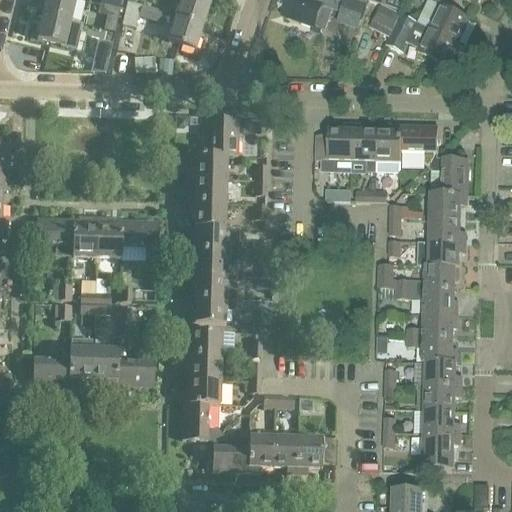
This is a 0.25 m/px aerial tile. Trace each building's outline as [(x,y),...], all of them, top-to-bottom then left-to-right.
[(70,0),(47,0),(43,20),(71,26),(77,2),(70,0)] [(101,0),(100,7),(119,12),(121,0),(101,0)] [(182,0),(176,22),(202,30),(210,6),(191,0),(182,0)] [(304,0),(305,0),(303,0),(288,0),(282,19),(313,31),(314,28),(324,32),(331,11),(339,13),(343,0),(304,0)] [(365,9),(368,1),(365,0),(346,0),(341,14),(361,21),(365,9)] [(365,0),(368,1),(401,13),(407,0),(365,0)] [(428,30),(459,45),(470,22),(439,7),(428,30)] [(165,17),(143,9),(140,19),(162,26),(165,17)] [(448,68),(459,45),(428,30),(428,31),(400,17),(385,47),(402,56),(407,45),(419,50),(417,54),(448,68)] [(71,26),(43,20),(37,45),(65,51),(71,26)] [(194,54),(202,30),(176,22),(168,46),(194,54)] [(402,78),(403,93),(432,91),(431,77),(402,78)] [(212,160),(226,160),(226,161),(237,161),(238,124),(201,123),(201,136),(213,136),(212,159),(212,160)] [(352,164),(353,127),(343,127),(343,133),(328,133),(327,163),(352,164)] [(376,165),(377,134),(363,134),(364,127),(353,127),(352,164),(376,165)] [(401,154),(401,128),(390,128),(390,134),(377,134),(376,165),(400,166),(401,154)] [(401,154),(424,155),(423,166),(428,170),(436,161),(437,155),(438,130),(401,128),(401,154)] [(9,149),(0,148),(0,185),(8,186),(9,149)] [(226,184),(226,161),(226,160),(212,160),(212,159),(190,159),(189,170),(195,170),(195,184),(226,184)] [(436,161),(428,170),(432,174),(442,174),(442,197),(442,198),(467,198),(468,161),(443,161),(436,161)] [(265,170),(255,170),(255,185),(265,185),(265,170)] [(225,208),(226,184),(195,184),(195,197),(189,197),(188,208),(225,208)] [(0,209),(1,209),(1,196),(8,196),(8,186),(0,185),(0,209)] [(265,185),(255,185),(254,200),(265,200),(265,185)] [(371,204),(371,193),(356,193),(356,203),(371,204)] [(386,194),(371,193),(371,204),(386,204),(386,194)] [(430,222),(460,222),(461,208),(467,209),(467,198),(442,198),(442,197),(430,196),(430,222)] [(225,208),(188,208),(188,218),(194,218),(194,232),(197,232),(224,233),(224,232),(228,232),(228,231),(230,231),(230,230),(225,230),(225,208)] [(254,225),(264,225),(265,209),(254,209),(254,225)] [(390,223),(400,224),(401,209),(391,209),(390,223)] [(96,263),(97,222),(82,222),(82,225),(73,225),(72,251),(72,262),(96,263)] [(97,222),(96,263),(121,264),(121,251),(121,226),(112,226),(112,223),(97,222)] [(466,236),(460,236),(460,222),(430,222),(429,245),(466,246),(466,236)] [(400,239),(400,224),(390,223),(390,239),(400,239)] [(72,251),(73,225),(36,224),(35,250),(72,251)] [(121,251),(157,252),(158,227),(121,226),(121,251)] [(239,232),(230,231),(228,231),(228,232),(224,232),(224,233),(197,232),(194,232),(194,246),(197,246),(196,256),(243,257),(243,247),(239,247),(239,232)] [(390,244),(389,260),(399,260),(400,245),(390,244)] [(466,256),(466,246),(429,245),(418,245),(417,268),(422,268),(422,269),(425,269),(425,268),(428,268),(429,269),(459,270),(459,256),(466,256)] [(243,257),(196,256),(196,266),(193,266),(193,280),(196,280),(227,280),(227,264),(233,264),(233,266),(243,266),(243,257)] [(392,292),(393,269),(379,268),(378,292),(392,292)] [(459,283),(459,270),(429,269),(428,268),(425,268),(425,269),(424,285),(419,285),(419,284),(397,283),(397,292),(455,294),(455,283),(459,283)] [(227,280),(196,280),(193,280),(192,294),(196,294),(195,303),(242,305),(242,295),(232,295),(232,297),(227,297),(227,280)] [(71,290),(60,289),(60,305),(70,305),(71,290)] [(131,291),(120,291),(119,306),(130,307),(131,291)] [(454,304),(455,294),(397,292),(397,302),(418,302),(418,300),(424,301),(423,317),(458,318),(458,304),(454,304)] [(250,295),(242,295),(242,305),(250,305),(250,295)] [(80,297),(80,307),(95,308),(95,298),(80,297)] [(110,298),(95,298),(95,308),(110,308),(110,298)] [(242,305),(195,303),(195,314),(191,314),(191,328),(226,329),(226,312),(231,312),(231,314),(241,314),(242,305)] [(95,308),(80,307),(79,318),(95,318),(95,308)] [(110,308),(95,308),(95,318),(110,318),(110,308)] [(59,325),(70,325),(70,310),(59,310),(59,325)] [(129,327),(130,311),(119,311),(119,326),(129,327)] [(457,331),(458,318),(423,317),(423,333),(417,333),(417,331),(406,331),(406,340),(423,340),(453,341),(454,331),(457,331)] [(191,336),(191,350),(184,350),(184,360),(190,360),(221,361),(221,337),(191,336)] [(417,349),(417,348),(423,348),(422,364),(420,364),(420,367),(425,367),(425,365),(457,366),(457,352),(453,351),(453,341),(423,340),(406,340),(406,349),(417,349)] [(250,346),(250,361),(260,361),(261,346),(250,346)] [(79,383),(93,384),(94,354),(69,353),(69,365),(69,390),(79,390),(79,383)] [(94,354),(93,384),(107,384),(106,391),(117,391),(117,366),(118,366),(119,354),(94,354)] [(221,361),(190,360),(184,360),(184,371),(190,371),(190,384),(220,384),(221,361)] [(69,365),(33,363),(32,388),(69,390),(69,365)] [(456,379),(457,366),(425,365),(425,367),(425,388),(462,389),(462,379),(456,379)] [(154,367),(118,366),(117,366),(117,391),(153,392),(154,367)] [(249,382),(260,382),(260,367),(250,367),(249,382)] [(385,387),(395,388),(396,373),(386,372),(385,387)] [(260,382),(249,382),(249,397),(260,397),(260,382)] [(220,409),(220,384),(190,384),(189,397),(183,397),(183,408),(208,409),(220,409)] [(395,403),(395,388),(385,387),(384,403),(395,403)] [(455,413),(456,400),(461,400),(462,389),(425,388),(424,412),(455,413)] [(278,412),(278,402),(264,401),(263,412),(278,412)] [(278,402),(278,412),(294,413),(294,402),(278,402)] [(213,445),(213,446),(222,437),(218,432),(207,432),(208,409),(183,408),(182,445),(207,446),(207,445),(213,445)] [(455,427),(455,413),(424,412),(423,436),(461,437),(461,427),(455,427)] [(383,435),(393,436),(394,421),(384,420),(383,435)] [(393,436),(383,435),(382,451),(393,451),(393,436)] [(454,462),(454,448),(460,448),(461,437),(423,436),(423,461),(423,473),(453,474),(453,462),(454,462)] [(249,453),(226,452),(226,441),(222,437),(213,446),(213,452),(212,477),(249,478),(249,453)] [(249,441),(249,453),(249,478),(259,478),(259,472),(273,472),(274,442),(249,441)] [(273,472),(287,473),(287,479),(297,479),(297,473),(298,442),(274,442),(273,472)] [(298,442),(297,473),(297,479),(308,480),(308,473),(322,474),(322,468),(334,468),(335,443),(298,442)] [(422,511),(423,493),(392,492),(391,511),(422,511)]
